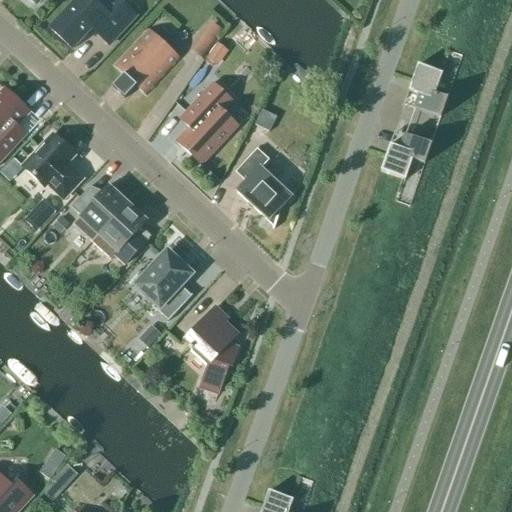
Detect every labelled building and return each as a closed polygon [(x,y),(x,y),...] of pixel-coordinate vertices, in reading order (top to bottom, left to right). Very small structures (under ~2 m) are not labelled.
[(98,7),(90,0),(78,0),(50,30),(72,51),(91,30),(109,46),(135,18),(115,0),(110,0),(104,7),(101,3),(98,7)] [(224,33),(214,26),(204,40),(214,47),(216,44),(224,33)] [(145,97),(179,60),(148,31),(114,67),(123,76),(112,89),(124,100),(136,88),(145,97)] [(217,66),(227,51),(216,44),(206,59),(217,66)] [(434,133),(436,133),(462,58),(447,52),(439,74),(417,67),(408,93),(418,97),(414,111),(439,119),(434,133)] [(208,173),(209,173),(202,166),(237,128),(221,114),(231,103),(212,85),(183,116),(192,124),(190,125),(190,129),(177,143),(208,173)] [(0,164),(25,137),(15,128),(28,114),(4,91),(0,95),(0,164)] [(409,209),(436,133),(434,133),(429,146),(404,137),(400,151),(389,147),(380,173),(401,181),(393,204),(409,209)] [(63,201),(82,181),(66,166),(74,157),(52,136),(22,168),(44,189),(47,186),(63,201)] [(273,231),(281,210),(290,199),(260,171),(269,162),(257,150),(235,174),(246,184),(236,194),(273,228),(272,231),(273,231)] [(98,237),(127,206),(109,189),(110,188),(109,187),(99,197),(89,188),(70,209),(80,218),(79,219),(98,237)] [(37,231),(54,214),(44,204),(27,222),(37,231)] [(127,206),(98,237),(116,253),(113,257),(124,267),(147,242),(137,233),(147,222),(146,221),(145,222),(127,206)] [(168,322),(191,298),(179,287),(190,276),(167,254),(136,287),(158,308),(155,311),(168,322)] [(238,351),(227,347),(237,337),(219,320),(222,317),(214,309),(184,342),(190,347),(188,349),(191,352),(192,350),(208,365),(200,389),(217,395),(213,404),(215,404),(227,368),(231,369),(238,351)] [(147,349),(160,335),(149,326),(137,340),(147,349)] [(153,369),(164,357),(154,347),(143,359),(153,369)] [(47,483),(56,471),(43,461),(34,474),(47,483)] [(59,493),(70,481),(60,472),(50,484),(59,493)] [(11,487),(0,476),(0,511),(19,511),(34,497),(16,481),(11,487)] [(302,511),(313,484),(297,478),(289,501),(268,493),(261,511),(302,511)]
